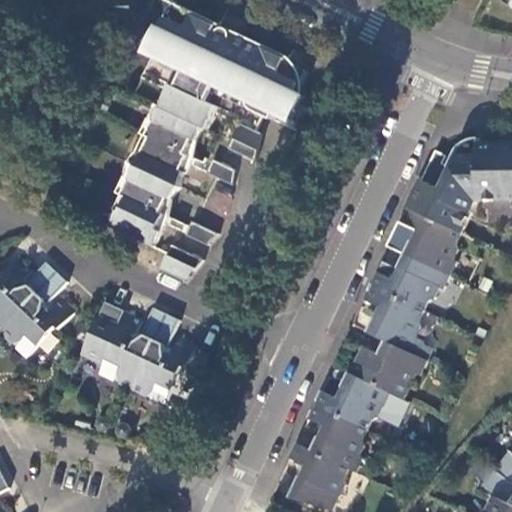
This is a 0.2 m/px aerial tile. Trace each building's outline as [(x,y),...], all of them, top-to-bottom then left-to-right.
[(177,3),(142,77),(171,91),(164,106),(162,105),(148,136),(150,136),(123,195),(129,198),(122,213),(120,212),(113,226),(156,246),(163,233),(160,231),(156,229),(159,223),(163,225),(167,216),(163,214),(168,204),(165,203),(168,196),(171,198),(173,199),(182,187),(185,173),(183,172),(180,170),(182,164),(186,165),(190,156),(188,154),(191,147),(187,145),(191,138),(195,140),(197,141),(204,125),(210,128),(217,113),(241,125),(231,148),(257,161),(264,133),(258,130),(267,110),(293,122),(305,96),(301,93),(310,72),(288,62),(290,57),(268,46),(240,33),(237,39),(218,30),(221,24),(204,16),(177,3)] [(424,181),(411,208),(464,234),(465,234),(481,202),(511,201),(511,145),(483,146),(482,168),(459,168),(458,170),(448,192),(424,181)] [(428,172),(424,181),(448,192),(458,170),(445,164),(449,156),(438,150),(428,172)] [(235,185),(237,170),(215,159),(209,173),(235,185)] [(411,208),(404,221),(421,229),(415,241),(424,246),(417,260),(452,276),(459,262),(455,260),(460,248),(459,243),(464,234),(411,208)] [(189,234),(211,244),(220,234),(195,221),(189,234)] [(415,241),(408,255),(417,260),(424,246),(415,241)] [(173,246),(162,268),(175,274),(181,262),(187,251),(173,246)] [(408,255),(402,268),(411,272),(417,260),(408,255)] [(0,328),(3,331),(57,273),(47,263),(27,284),(23,280),(30,273),(14,260),(0,275),(3,277),(0,280),(0,328)] [(380,271),(373,286),(426,310),(431,301),(437,299),(442,288),(445,290),(452,276),(417,260),(411,272),(402,268),(397,279),(380,271)] [(181,262),(175,274),(188,281),(197,269),(181,262)] [(67,283),(57,273),(3,331),(29,356),(56,327),(59,330),(73,314),(58,300),(53,306),(49,303),(67,283)] [(373,286),(367,299),(382,307),(376,319),(386,324),(380,337),(387,340),(394,344),(415,353),(420,342),(422,339),(418,337),(423,326),(422,320),(426,310),(373,286)] [(142,334),(138,332),(142,321),(125,313),(127,310),(108,301),(82,354),(103,364),(99,372),(133,388),(167,315),(154,309),(142,334)] [(180,321),(167,315),(133,388),(165,403),(182,367),(186,369),(195,349),(176,340),(172,348),(168,346),(180,321)] [(376,319),(370,332),(380,337),(386,324),(376,319)] [(386,357),(394,344),(387,340),(380,354),(386,357)] [(434,349),(420,342),(415,353),(428,360),(434,349)] [(365,346),(352,373),(361,377),(396,393),(407,399),(419,373),(424,375),(430,360),(428,360),(415,353),(394,344),(386,357),(380,354),(365,346)] [(352,373),(346,385),(355,390),(361,377),(352,373)] [(323,390),(316,405),(370,430),(375,418),(380,416),(385,406),(389,408),(396,393),(361,377),(355,390),(346,385),(339,398),(323,390)] [(401,414),(407,399),(396,393),(389,408),(401,414)] [(316,405),(310,417),(327,426),(321,438),(331,442),(325,454),(352,467),(360,470),(366,457),(363,455),(367,446),(366,439),(370,430),(316,405)] [(115,432),(120,438),(122,439),(128,436),(131,431),(128,425),(122,424),(116,427),(115,432)] [(321,438),(316,450),(325,454),(331,442),(321,438)] [(299,442),(292,457),(309,465),(304,476),(313,480),(304,501),(335,510),(342,494),(344,495),(349,485),(347,479),(352,467),(325,454),(316,450),(299,442)] [(511,451),(498,469),(511,478),(511,451)] [(498,469),(485,458),(477,468),(491,478),(498,469)] [(511,498),(511,478),(498,469),(491,478),(483,488),(496,494),(491,508),(496,511),(494,511),(511,511),(511,501),(511,500),(511,498)] [(0,511),(0,493),(9,489),(2,475),(0,476),(0,511)] [(313,480),(304,476),(294,498),(304,501),(313,480)]
